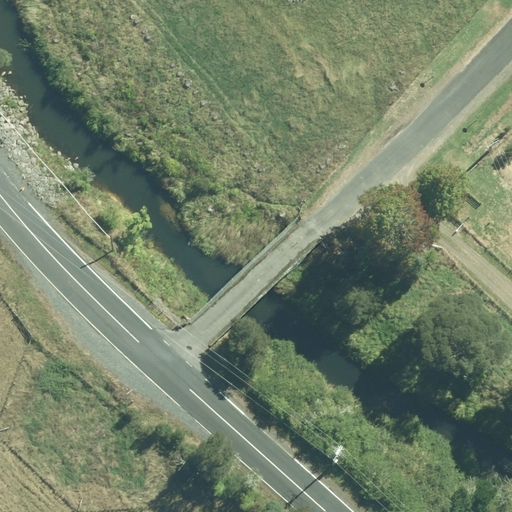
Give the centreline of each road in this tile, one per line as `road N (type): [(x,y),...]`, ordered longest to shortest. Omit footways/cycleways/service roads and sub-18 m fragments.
road 1 (unclassified): [(511,40),(316,279),(229,426)]
road 2 (tertiary): [(0,194),(133,340),(229,426)]
road 3 (tertiary): [(229,426),(323,511)]
